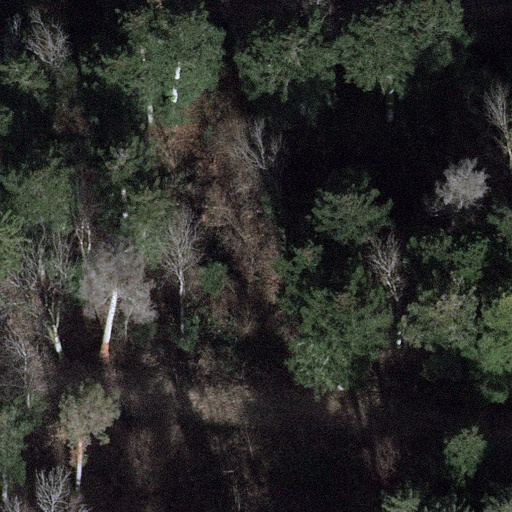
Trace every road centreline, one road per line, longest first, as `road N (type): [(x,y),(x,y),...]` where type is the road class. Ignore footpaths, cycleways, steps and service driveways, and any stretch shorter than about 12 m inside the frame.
road 1 (track): [(511,443),(446,444),(0,381)]
road 2 (track): [(122,0),(312,33),(511,10)]
